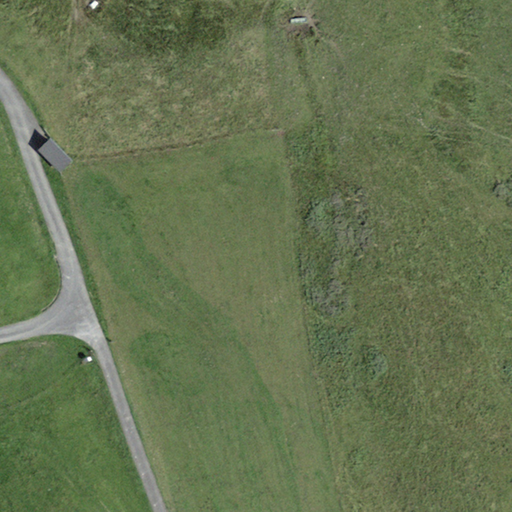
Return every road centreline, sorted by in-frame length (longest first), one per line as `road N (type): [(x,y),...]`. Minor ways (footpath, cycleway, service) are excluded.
road 1 (track): [(0,337),(87,317),(0,80)]
road 2 (track): [(158,511),(87,317)]
